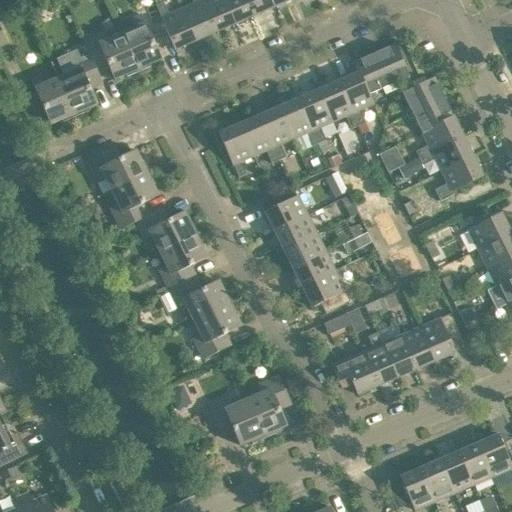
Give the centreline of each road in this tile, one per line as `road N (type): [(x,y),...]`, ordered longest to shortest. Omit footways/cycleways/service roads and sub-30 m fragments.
road 1 (residential): [(344,448),(305,366),(278,340),(163,109)]
road 2 (residential): [(163,109),(406,0)]
road 3 (residential): [(0,323),(87,511)]
road 4 (residential): [(344,448),(511,374)]
road 5 (residential): [(204,511),(344,448)]
